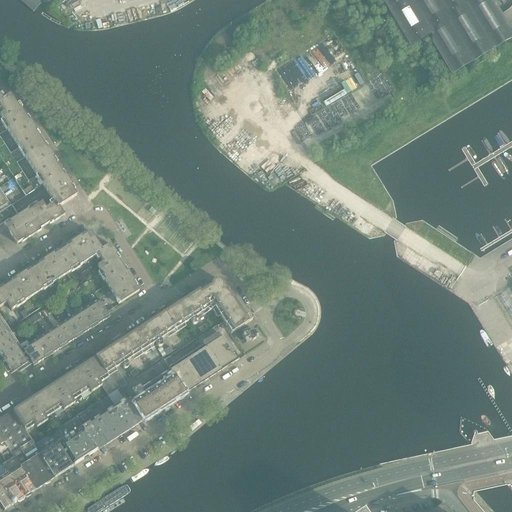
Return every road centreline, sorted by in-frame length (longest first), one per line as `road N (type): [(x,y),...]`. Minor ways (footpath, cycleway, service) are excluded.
road 1 (residential): [(30,511),(271,357),(277,343)]
road 2 (secondary): [(511,447),(352,484),(279,511)]
road 3 (residential): [(11,267),(101,211),(160,303)]
road 4 (residential): [(12,398),(160,303)]
road 5 (residential): [(160,303),(227,267),(277,343)]
road 6 (secondary): [(394,489),(511,463)]
